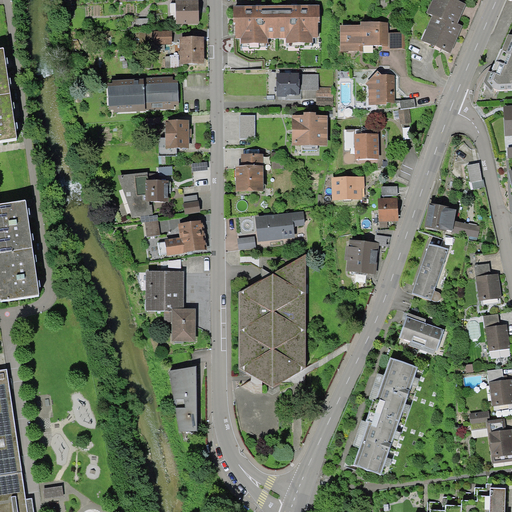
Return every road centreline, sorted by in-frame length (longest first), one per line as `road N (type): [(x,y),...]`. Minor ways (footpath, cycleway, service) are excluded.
road 1 (residential): [(292,502),(239,460),(220,399),(214,0)]
road 2 (tertiary): [(457,103),(382,303),(292,502)]
road 3 (residential): [(457,103),(501,215)]
